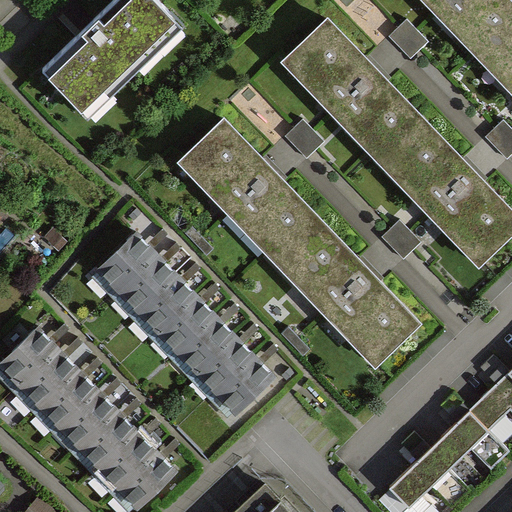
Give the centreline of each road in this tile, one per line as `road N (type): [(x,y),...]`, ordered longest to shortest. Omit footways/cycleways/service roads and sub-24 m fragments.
road 1 (residential): [(511,305),(351,459)]
road 2 (residential): [(357,511),(267,420)]
